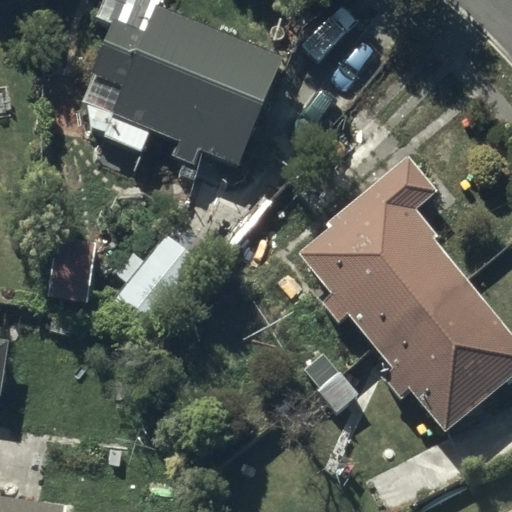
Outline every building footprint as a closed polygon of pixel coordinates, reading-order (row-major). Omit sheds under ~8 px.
[(157,0),(113,0),(75,97),(87,101),(78,124),(140,148),(148,126),(175,136),(168,152),(191,161),(196,147),(237,163),(280,49),(156,2),(157,0)] [(39,74),(7,74),(7,79),(0,79),(0,113),(7,114),(7,126),(39,126),(39,74)] [(511,366),(511,335),(412,209),(438,189),(407,151),(295,248),(326,287),(315,296),(338,324),(350,314),(390,365),(381,372),(396,392),(406,384),(440,427),(511,366)] [(148,225),(159,234),(109,295),(150,328),(203,262),(211,269),(229,247),(216,237),(209,245),(163,207),(148,225)] [(77,511),(79,506),(0,493),(0,511),(77,511)]
